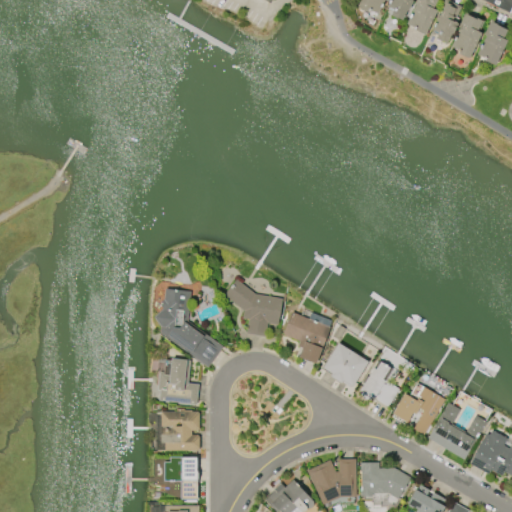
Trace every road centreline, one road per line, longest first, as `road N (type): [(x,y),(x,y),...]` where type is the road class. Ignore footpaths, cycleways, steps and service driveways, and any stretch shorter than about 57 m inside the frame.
road 1 (residential): [(511,507),(355,425),(328,428),(257,468),(225,511)]
road 2 (residential): [(355,425),(274,368),(240,363),(225,374),(221,393),(226,506)]
